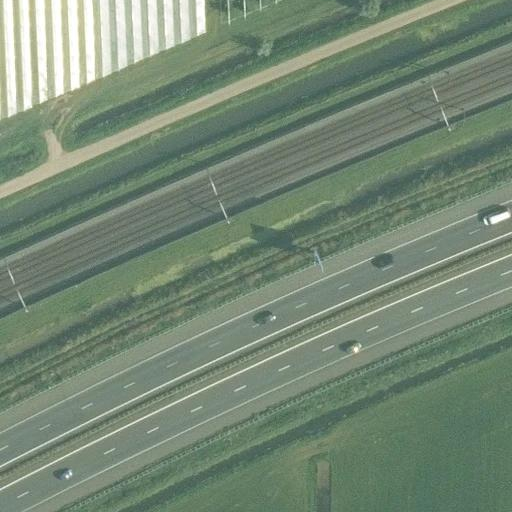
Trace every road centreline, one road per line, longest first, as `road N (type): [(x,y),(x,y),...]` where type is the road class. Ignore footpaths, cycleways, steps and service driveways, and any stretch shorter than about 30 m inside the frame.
road 1 (motorway): [(0,506),(287,365),(511,271)]
road 2 (motorway): [(511,215),(311,300),(0,449)]
road 3 (unclassified): [(450,0),(0,191)]
